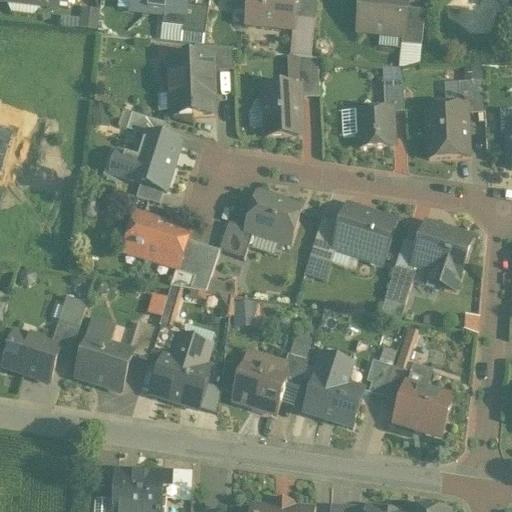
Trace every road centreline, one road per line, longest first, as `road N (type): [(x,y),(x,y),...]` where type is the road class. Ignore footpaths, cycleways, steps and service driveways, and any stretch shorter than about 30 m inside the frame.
road 1 (residential): [(212,152),(504,202)]
road 2 (residential): [(504,202),(480,490)]
road 3 (residential): [(480,490),(218,450)]
road 4 (residential): [(218,450),(0,418)]
